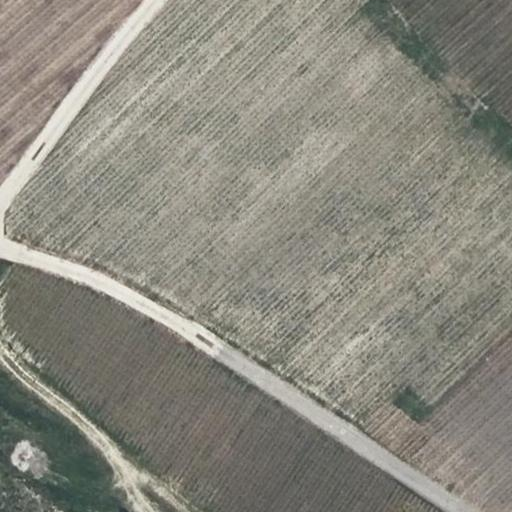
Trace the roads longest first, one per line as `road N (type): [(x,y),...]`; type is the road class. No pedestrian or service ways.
road 1 (track): [(473,511),(284,376),(0,242)]
road 2 (track): [(157,0),(0,194)]
